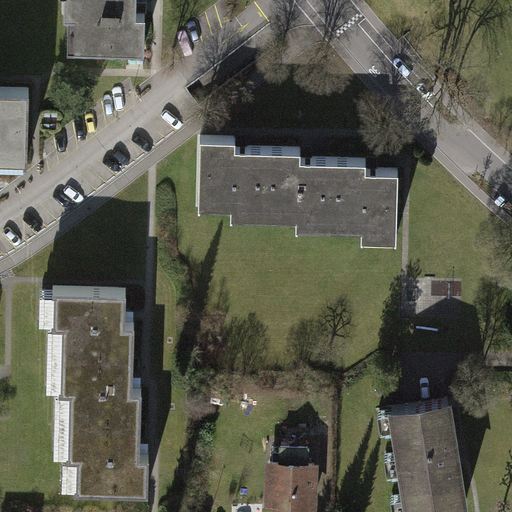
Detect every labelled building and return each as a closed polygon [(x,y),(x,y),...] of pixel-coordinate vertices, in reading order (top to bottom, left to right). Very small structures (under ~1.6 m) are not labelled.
[(137,7),(136,0),(63,0),(63,15),(69,15),(68,47),(145,49),(146,12),(136,12),(137,7)] [(0,158),(29,160),(32,87),(0,85),(0,158)] [(233,215),(268,216),(269,148),(245,148),(238,148),(238,138),(202,137),(200,205),(233,206),(233,215)] [(298,226),(331,227),(333,158),(310,158),(302,158),(302,149),(269,148),(268,216),(298,217),(298,226)] [(333,158),(331,227),(364,228),(364,238),(401,239),(403,169),(377,168),(368,168),(369,159),(333,158)] [(63,324),(62,355),(134,357),(135,321),(125,321),(126,316),(126,288),(55,286),(54,324),(63,324)] [(70,391),(70,422),(142,424),(143,387),(134,387),(134,381),(134,357),(62,355),(61,391),(70,391)] [(450,396),(386,406),(402,511),(446,511),(467,509),(450,396)] [(142,424),(70,422),(69,457),(78,458),(77,490),(149,492),(150,454),(141,454),(141,448),(142,424)] [(315,462),(262,461),(261,506),(314,508),(315,462)]
